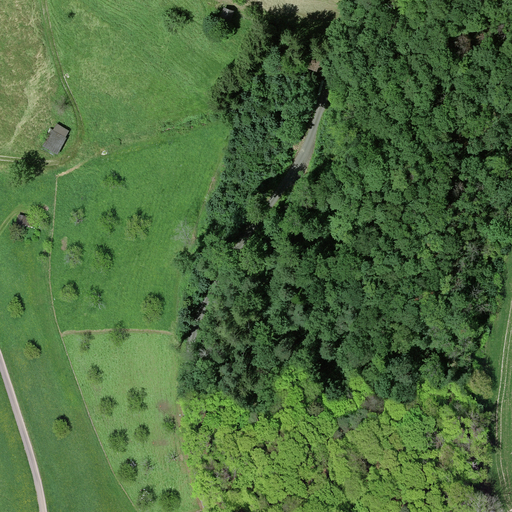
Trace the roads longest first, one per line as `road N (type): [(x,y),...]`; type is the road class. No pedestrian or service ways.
road 1 (unclassified): [(211,511),(188,412),(202,300),(263,178),(296,134),(340,0)]
road 2 (track): [(0,160),(59,162),(82,134),(46,0)]
road 3 (unclassified): [(43,511),(0,360)]
